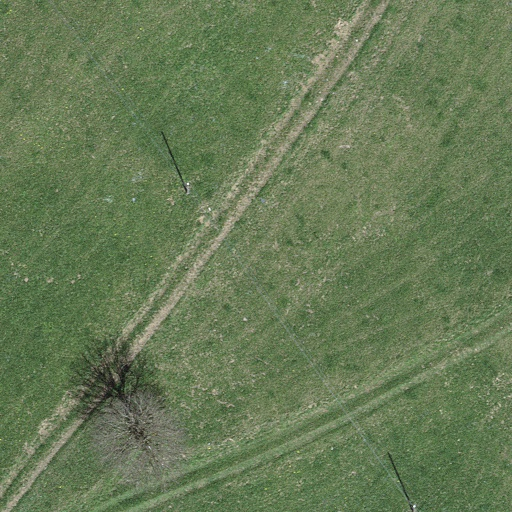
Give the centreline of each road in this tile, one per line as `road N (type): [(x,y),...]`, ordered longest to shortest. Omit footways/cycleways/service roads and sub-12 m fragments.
road 1 (track): [(1,511),(348,54),(380,0)]
road 2 (track): [(163,511),(511,337)]
